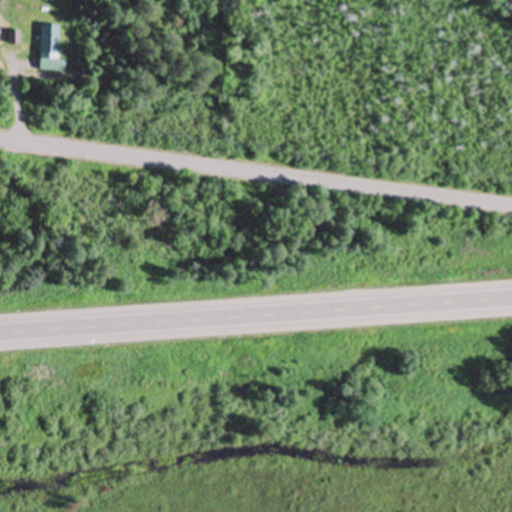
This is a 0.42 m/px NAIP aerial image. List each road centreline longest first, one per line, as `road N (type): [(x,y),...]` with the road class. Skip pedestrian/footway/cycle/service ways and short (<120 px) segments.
road 1 (residential): [(0,141),(511,208)]
road 2 (primary): [(511,299),(0,334)]
